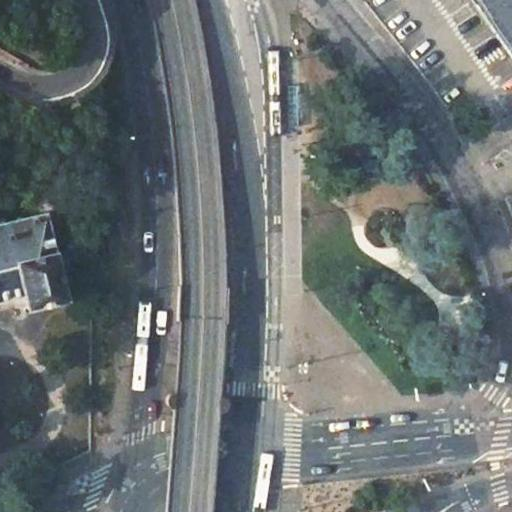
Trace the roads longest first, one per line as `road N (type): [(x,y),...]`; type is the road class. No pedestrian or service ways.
road 1 (primary): [(174,0),(204,209),(206,340),(191,511)]
road 2 (unclassified): [(326,0),(440,142),(495,250),(511,312)]
road 3 (primary): [(127,0),(157,210),(151,331)]
road 4 (primary): [(249,340),(249,207),(221,17)]
road 5 (secondary): [(477,432),(242,456)]
road 6 (unclassified): [(0,67),(29,81),(70,80),(96,48),(87,0)]
road 7 (primary): [(151,331),(136,470)]
